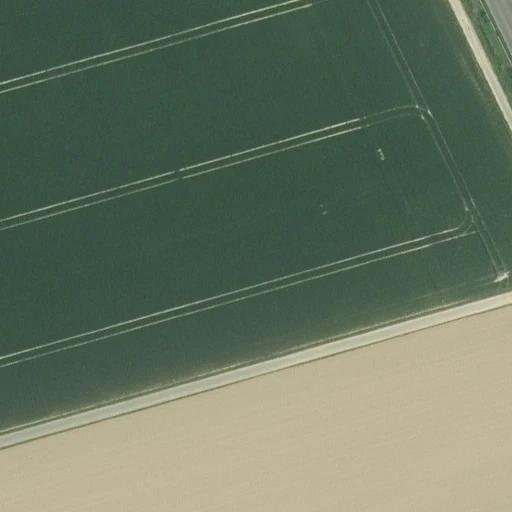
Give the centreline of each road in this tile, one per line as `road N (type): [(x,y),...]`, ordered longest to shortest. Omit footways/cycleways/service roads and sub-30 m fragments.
road 1 (track): [(0,443),(511,300)]
road 2 (track): [(511,141),(444,0)]
